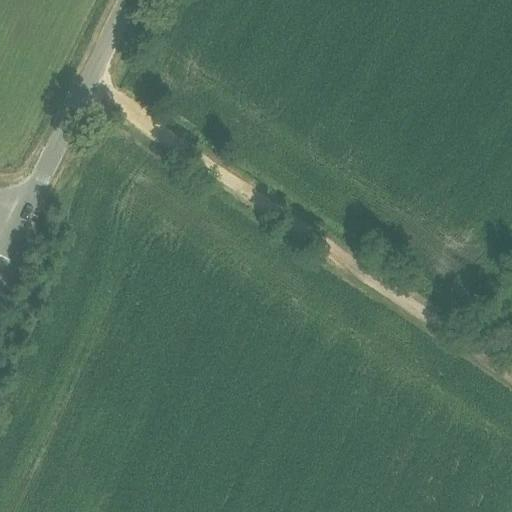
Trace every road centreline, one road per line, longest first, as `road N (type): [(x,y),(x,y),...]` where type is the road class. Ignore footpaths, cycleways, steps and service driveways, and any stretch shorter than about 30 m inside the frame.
road 1 (track): [(85,86),(511,380)]
road 2 (unclassified): [(19,215),(128,0)]
